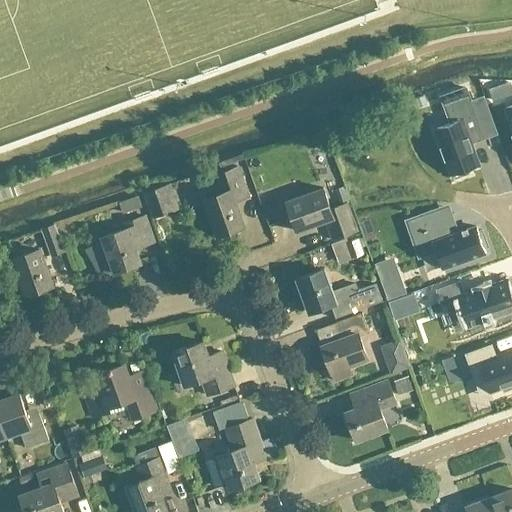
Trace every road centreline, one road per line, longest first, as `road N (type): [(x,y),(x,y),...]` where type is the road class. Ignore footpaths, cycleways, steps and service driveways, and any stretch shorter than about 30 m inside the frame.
road 1 (residential): [(0,354),(226,297),(251,316),(319,499)]
road 2 (residential): [(319,499),(511,430)]
